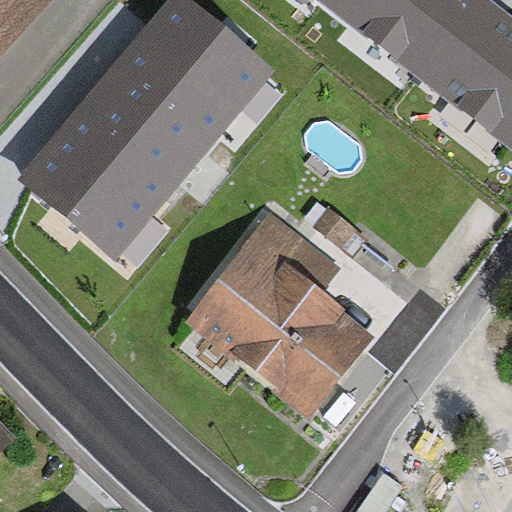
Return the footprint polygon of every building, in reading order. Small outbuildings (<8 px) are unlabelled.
[(0,0),(0,48),(43,0),(0,0)] [(321,0),(338,12),(347,0),(321,0)] [(487,0),(347,0),(338,12),(427,79),(487,0)] [(511,17),(489,0),(487,0),(427,79),(511,144),(511,17)] [(180,3),(104,94),(189,164),(265,73),(180,3)] [(113,256),(189,164),(104,94),(28,185),(113,256)] [(332,207),(315,227),(353,260),(370,241),(332,207)] [(308,414),(375,332),(326,291),(343,267),(273,212),(187,321),(308,414)] [(0,447),(13,435),(0,420),(0,447)]
